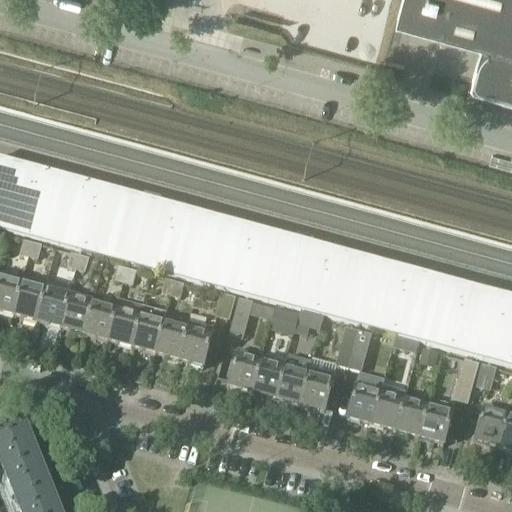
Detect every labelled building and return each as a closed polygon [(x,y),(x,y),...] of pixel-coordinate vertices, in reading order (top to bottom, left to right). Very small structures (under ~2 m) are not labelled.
[(511,0),(402,0),(397,20),(483,43),(472,82),(475,86),(511,96),(511,0)] [(103,195),(7,169),(0,193),(0,230),(87,255),(103,195)] [(103,195),(87,255),(164,276),(180,216),(103,195)] [(258,237),(180,216),(164,276),(241,297),(258,237)] [(335,258),(258,237),(241,297),(319,317),(335,258)] [(31,248),(22,246),(19,259),(28,262),(31,248)] [(31,248),(28,262),(37,264),(41,250),(31,248)] [(335,258),(319,317),(396,338),(412,279),(335,258)] [(79,261),(70,259),(66,273),(75,275),(79,261)] [(88,264),(79,261),(75,275),(84,278),(88,264)] [(126,274),(117,271),(113,286),(122,288),(126,274)] [(0,316),(10,319),(20,280),(0,274),(0,316)] [(136,276),(126,274),(122,288),(132,291),(136,276)] [(470,294),(412,279),(396,338),(401,340),(412,343),(454,354),(470,294)] [(20,280),(10,319),(34,326),(42,295),(19,289),(22,281),(20,280)] [(174,287),(165,284),(162,298),(170,301),(174,287)] [(174,287),(170,301),(179,303),(183,289),(174,287)] [(42,295),(34,326),(58,332),(68,295),(43,289),(42,295)] [(511,368),(511,305),(470,294),(454,354),(511,370),(511,368)] [(83,339),(91,309),(92,302),(68,295),(58,332),(83,339)] [(233,301),(222,298),(216,319),(227,323),(233,301)] [(251,306),(239,303),(228,339),(240,343),(251,306)] [(107,346),(132,352),(140,322),(138,321),(140,312),(118,306),(115,315),(107,346)] [(83,339),(107,346),(115,315),(91,309),(83,339)] [(155,359),(165,320),(164,320),(162,328),(140,322),(132,352),(155,359)] [(165,320),(155,359),(178,365),(189,326),(165,320)] [(189,326),(178,365),(202,372),(210,342),(213,332),(189,326)] [(352,356),(358,336),(346,333),(340,353),(352,356)] [(358,336),(352,356),(365,359),(370,339),(358,336)] [(410,352),(412,343),(401,340),(398,349),(410,352)] [(238,352),(235,361),(227,391),(251,397),(261,358),(238,352)] [(423,354),(419,369),(434,373),(438,358),(423,354)] [(261,358),(251,397),(275,404),(285,365),(261,358)] [(452,403),(466,407),(477,368),(465,364),(459,386),(457,385),(452,403)] [(275,404),(299,410),(309,372),(308,372),(306,378),(284,372),(286,365),(285,365),(275,404)] [(495,372),(482,369),(476,390),(489,394),(495,372)] [(309,372),(299,410),(323,417),(331,387),(334,379),(309,372)] [(346,423),(370,430),(378,399),(368,396),(370,392),(356,388),(355,393),(346,423)] [(378,399),(370,430),(393,436),(402,406),(404,397),(380,391),(378,399)] [(417,443),(443,450),(453,410),(428,403),(426,412),(417,443)] [(393,436),(417,443),(426,412),(402,406),(393,436)] [(507,414),(484,407),(474,445),(497,452),(507,414)] [(511,415),(507,414),(497,452),(511,455),(511,415)] [(43,482),(39,472),(30,450),(31,449),(25,434),(18,437),(19,438),(0,445),(0,476),(13,509),(49,495),(44,482),(43,482)] [(54,511),(53,508),(55,508),(49,495),(13,509),(14,511),(54,511)]
